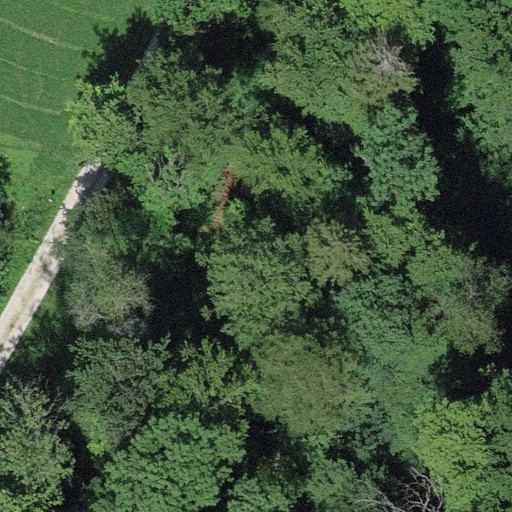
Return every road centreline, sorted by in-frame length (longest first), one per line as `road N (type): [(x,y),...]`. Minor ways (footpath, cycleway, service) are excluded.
road 1 (track): [(183,0),(72,192)]
road 2 (track): [(0,339),(72,192)]
